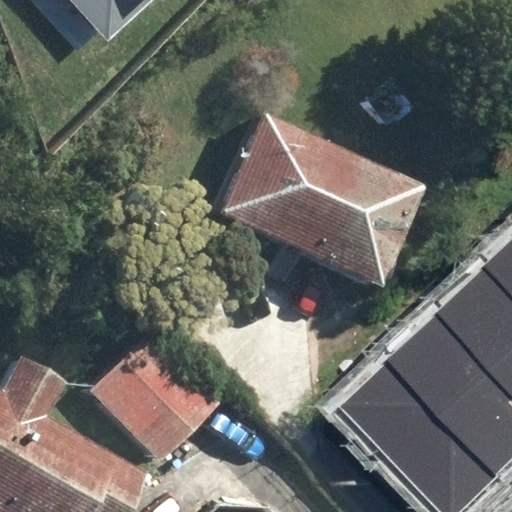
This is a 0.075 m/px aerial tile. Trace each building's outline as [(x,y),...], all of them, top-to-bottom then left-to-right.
[(72,0),(111,42),(157,0),(72,0)] [(405,191),(246,116),(198,218),(356,293),(405,191)] [(511,229),(331,398),(438,511),(452,511),(511,456),(511,229)] [(129,341),(74,394),(144,468),(189,426),(144,378),(154,368),(129,341)] [(0,511),(106,511),(128,478),(29,418),(48,387),(5,360),(0,367),(0,511)]
